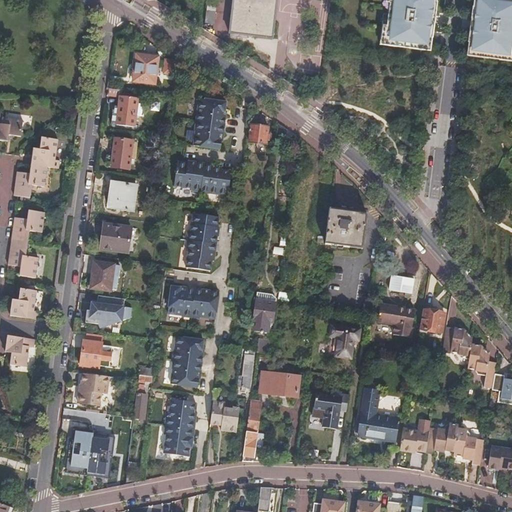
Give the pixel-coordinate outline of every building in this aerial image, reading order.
[(233,0),(229,33),(273,39),(277,0),(233,0)] [(392,2),(391,8),(389,21),(389,28),(386,28),(384,42),(399,44),(410,45),(427,47),(429,32),(432,32),(435,9),(432,8),(432,0),(389,0),(389,1),(392,2)] [(478,0),(477,14),(473,13),(470,37),(474,37),(472,53),(489,55),(489,53),(500,55),(500,56),(511,57),(511,2),(507,2),(507,4),(495,3),(496,0),(493,0),(478,0)] [(475,0),(473,13),(477,14),(478,0),(493,0),(496,0),(495,0),(475,0)] [(206,12),(204,23),(213,24),(214,13),(206,12)] [(389,28),(389,21),(383,21),(380,45),(398,47),(399,44),(384,42),(386,28),(389,28)] [(427,47),(410,45),(410,49),(430,51),(432,32),(429,32),(427,47)] [(474,37),(470,37),(468,56),(488,58),(489,55),(472,53),(474,37)] [(176,77),(178,61),(164,59),(164,61),(158,60),(158,57),(136,54),(132,81),(154,84),(157,67),(163,68),(162,75),(176,77)] [(107,87),(106,95),(120,97),(120,96),(121,89),(113,88),(107,87)] [(116,125),(134,127),(137,98),(120,96),(116,125)] [(195,131),(193,146),(221,150),(222,141),(221,141),(222,135),(223,135),(226,118),(224,118),(226,103),(199,99),(195,131)] [(0,112),(0,140),(7,142),(8,135),(20,137),(22,121),(1,118),(1,113),(0,112)] [(287,129),(278,123),(276,141),(285,142),(287,129)] [(249,142),(267,145),(269,127),(251,125),(249,142)] [(111,167),(130,169),(134,141),(115,138),(111,167)] [(30,166),(46,168),(58,170),(59,162),(54,161),(56,145),(57,140),(39,139),(39,144),(38,150),(32,149),(30,166)] [(196,165),(177,163),(174,187),(192,190),(192,192),(228,197),(232,172),(213,169),(214,166),(196,163),(196,165)] [(44,187),(46,168),(30,166),(28,175),(16,174),(12,195),(16,196),(29,198),(29,196),(30,186),(44,187)] [(109,208),(134,211),(137,185),(112,182),(109,208)] [(368,214),(330,208),(326,243),(363,249),(368,214)] [(10,242),(27,244),(29,232),(41,233),(41,228),(43,213),(27,211),(26,220),(13,218),(12,226),(10,242)] [(219,218),(194,214),(193,224),(191,224),(190,233),(188,232),(186,250),(188,250),(185,268),(210,271),(213,253),(215,253),(217,236),(215,236),(216,229),(217,229),(219,218)] [(101,249),(129,252),(132,227),(104,224),(101,249)] [(25,257),(27,244),(10,242),(8,261),(7,265),(11,265),(20,267),(18,276),(35,278),(37,263),(38,258),(25,257)] [(91,288),(111,290),(111,289),(117,290),(120,265),(95,262),(91,288)] [(389,292),(412,296),(414,280),(392,277),(389,292)] [(215,320),(219,293),(210,291),(210,293),(203,292),(203,291),(186,289),(186,290),(180,289),(180,288),(171,287),(167,315),(182,317),(200,319),(200,318),(215,320)] [(9,315),(37,319),(38,311),(33,310),(35,292),(19,289),(18,301),(11,300),(9,315)] [(125,299),(99,295),(97,303),(92,302),(90,314),(87,314),(86,322),(100,324),(101,327),(109,324),(109,325),(110,324),(110,323),(114,323),(130,318),(132,308),(123,307),(125,299)] [(252,332),(267,334),(268,324),(273,325),(276,306),(255,303),(252,332)] [(389,335),(408,338),(413,312),(378,306),(375,323),(390,326),(389,335)] [(444,314),(423,311),(420,328),(441,332),(444,314)] [(335,357),(350,359),(353,341),(358,341),(360,331),(332,326),(331,337),(338,338),(335,357)] [(465,330),(447,327),(443,353),(450,354),(451,352),(459,353),(458,355),(461,359),(471,360),(473,345),(474,340),(465,330)] [(102,335),(87,333),(86,340),(84,340),(81,365),(100,368),(100,366),(110,367),(111,361),(113,361),(114,353),(113,353),(113,346),(103,345),(104,336),(103,335),(102,335)] [(33,347),(34,339),(6,336),(5,345),(4,352),(11,353),(9,365),(25,367),(28,348),(28,346),(33,347)] [(202,340),(175,337),(171,369),(172,369),(170,384),(197,387),(198,379),(197,379),(198,372),(199,373),(202,356),(200,355),(202,340)] [(258,351),(258,352),(267,340),(260,339),(258,351)] [(473,345),(471,360),(469,369),(476,371),(475,376),(485,378),(483,389),(492,391),(497,365),(488,364),(489,357),(481,347),(473,345)] [(254,351),(246,349),(244,361),(246,361),(243,387),(251,389),(253,378),(251,377),(254,351)] [(152,377),(153,369),(140,368),(139,375),(152,377)] [(109,377),(83,373),(81,387),(83,387),(82,395),(79,395),(78,404),(99,407),(101,394),(106,395),(109,377)] [(261,392),(297,397),(300,377),(263,373),(261,392)] [(139,381),(134,419),(133,422),(143,423),(146,395),(142,394),(143,382),(151,383),(152,377),(139,375),(139,381)] [(501,398),(511,400),(511,380),(504,379),(501,398)] [(214,398),(221,399),(222,387),(216,386),(214,398)] [(382,442),(394,444),(397,420),(373,416),(373,412),(376,412),(379,392),(365,389),(363,400),(365,400),(363,414),(361,414),(357,435),(382,439),(382,442)] [(346,409),(348,395),(341,394),(340,398),(317,395),(315,407),(326,409),(324,424),(336,427),(339,409),(346,409)] [(195,402),(170,399),(168,417),(166,417),(163,435),(166,435),(163,454),(188,457),(190,438),(192,439),(194,421),(193,421),(195,402)] [(225,402),(213,400),(210,423),(221,425),(221,430),(236,432),(239,407),(233,407),(233,409),(224,408),(225,402)] [(261,402),(251,401),(246,432),(257,434),(257,432),(263,433),(263,435),(264,435),(262,448),(267,448),(270,429),(265,428),(268,412),(260,410),(261,402)] [(426,451),(426,453),(434,454),(435,447),(454,450),(458,427),(459,423),(451,421),(446,425),(445,428),(430,426),(430,430),(426,451)] [(403,428),(399,449),(410,451),(411,448),(415,449),(426,451),(430,430),(419,427),(418,431),(403,428)] [(454,450),(454,453),(473,456),(472,463),(480,464),(484,438),(469,436),(469,432),(468,429),(458,427),(454,450)] [(94,478),(94,473),(99,474),(98,476),(108,478),(109,471),(106,471),(107,467),(109,467),(110,462),(107,462),(108,459),(110,459),(111,454),(108,454),(109,450),(113,450),(116,438),(97,435),(96,439),(90,438),(91,432),(73,429),(72,440),(74,441),(74,443),(69,442),(69,448),(71,448),(70,451),(68,450),(67,457),(69,457),(68,463),(67,462),(65,470),(76,471),(76,469),(81,469),(80,476),(94,478)] [(257,434),(246,432),(243,455),(253,457),(255,447),(262,448),(264,435),(263,435),(257,434)] [(500,467),(511,468),(511,448),(498,446),(498,448),(491,447),(488,468),(499,469),(500,467)] [(128,463),(127,474),(133,475),(135,464),(128,463)] [(268,511),(272,488),(260,488),(257,511),(268,511)] [(420,511),(422,498),(413,497),(411,511),(420,511)] [(322,503),(314,501),(312,511),(343,511),(345,501),(323,498),(322,503)] [(386,511),(387,507),(379,506),(379,503),(357,500),(354,511),(386,511)] [(399,511),(401,504),(387,502),(387,507),(386,511),(399,511)] [(0,511),(7,511),(9,507),(0,503),(0,511)]
